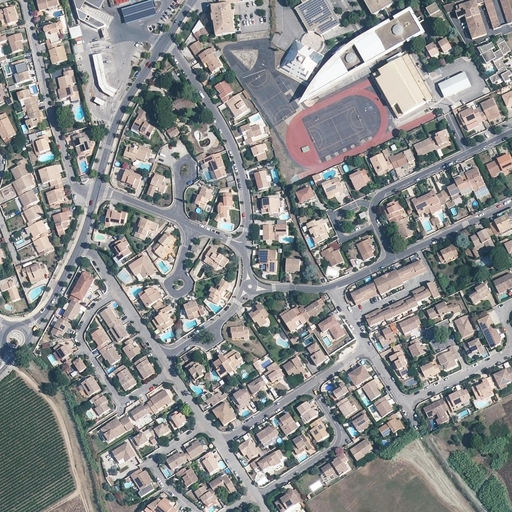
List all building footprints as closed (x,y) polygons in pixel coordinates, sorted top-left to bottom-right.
[(40,0),(37,1),(40,11),(49,9),(48,7),(58,5),(57,0),(40,0)] [(105,1),(107,0),(73,0),(77,9),(81,11),(85,2),(100,10),(105,1)] [(218,0),(220,5),(214,6),(215,14),(214,15),(215,21),(214,21),(216,34),(222,33),(223,35),(229,34),(228,32),(235,31),(233,19),(232,19),(231,16),(229,16),(228,13),(231,12),(229,4),(234,3),(237,2),(243,2),(242,0),(249,0),(250,0),(253,0),(218,0)] [(319,34),(321,36),(321,35),(333,28),(341,24),(333,10),(326,8),(321,0),(363,0),(373,16),(385,9),(386,9),(387,8),(395,3),(392,0),(300,0),(303,4),(295,8),(308,31),(309,31),(311,31),(313,31),(315,32),(317,33),(319,34)] [(321,0),(326,8),(333,10),(327,0),(321,0)] [(477,3),(476,0),(469,2),(472,9),(473,9),(476,8),(478,15),(481,14),(477,3)] [(499,19),(492,0),(484,0),(491,21),(499,19)] [(511,22),(511,11),(508,0),(500,0),(509,24),(511,22)] [(435,2),(425,8),(429,15),(430,15),(433,13),(436,18),(442,14),(435,2)] [(456,7),(455,2),(443,6),(447,13),(457,9),(456,7)] [(466,19),(468,25),(471,24),(473,32),(471,33),(472,39),(487,34),(481,14),(478,15),(476,8),(473,9),(472,9),(469,2),(456,7),(457,9),(458,11),(461,10),(462,13),(463,12),(464,16),(465,16),(468,15),(468,18),(466,19)] [(18,21),(14,7),(7,9),(7,8),(0,10),(0,20),(1,20),(1,18),(6,17),(8,24),(18,21)] [(387,8),(386,9),(385,9),(392,22),(394,21),(387,8)] [(462,13),(461,10),(458,11),(456,11),(458,18),(464,16),(463,12),(462,13)] [(392,22),(374,32),(387,53),(421,32),(416,24),(414,20),(409,12),(394,21),(392,22)] [(501,27),(499,19),(491,21),(494,29),(501,27)] [(194,34),(204,28),(199,21),(192,31),(194,34)] [(60,33),(57,24),(46,27),(45,28),(44,29),(44,30),(44,31),(44,32),(45,33),(47,34),(49,40),(47,40),(46,41),(48,46),(56,43),(54,38),(60,36),(59,33),(60,33)] [(83,37),(81,26),(69,28),(71,40),(83,37)] [(204,28),(194,34),(199,41),(204,37),(208,35),(204,28)] [(374,32),(362,40),(374,60),(387,53),(374,32)] [(8,37),(13,52),(22,50),(19,41),(21,41),(23,40),(21,34),(8,37)] [(295,39),(279,68),(308,84),(324,55),(295,39)] [(334,69),(340,80),(374,60),(362,40),(354,45),(349,49),(343,54),(338,58),(334,62),(337,67),(334,69)] [(486,46),(481,48),(485,54),(483,55),(488,64),(494,61),(500,71),(497,73),(497,74),(490,78),(494,84),(504,78),(506,82),(511,80),(510,77),(511,75),(511,73),(511,71),(506,74),(504,72),(508,69),(500,57),(511,51),(504,40),(497,45),(501,51),(498,53),(498,52),(494,54),(492,50),(495,48),(492,43),(487,47),(486,46)] [(193,52),(197,58),(199,56),(202,61),(202,60),(212,54),(209,49),(206,51),(199,41),(191,46),(194,51),(193,52)] [(426,48),(432,57),(439,53),(438,49),(441,47),(444,52),(452,48),(448,41),(444,43),(443,41),(435,45),(431,47),(430,45),(426,48)] [(67,60),(63,46),(57,48),(56,43),(48,46),(49,51),(51,50),(53,57),(51,58),(53,64),(67,60)] [(95,67),(96,69),(99,87),(101,89),(104,93),(112,97),(113,98),(118,91),(115,89),(110,86),(107,83),(107,82),(104,68),(104,65),(103,60),(101,54),(93,56),(94,62),(95,67)] [(210,68),(213,73),(223,66),(217,58),(216,59),(212,54),(202,60),(202,61),(205,65),(207,64),(210,68)] [(373,74),(398,118),(433,98),(408,54),(373,74)] [(26,59),(11,63),(15,75),(15,74),(18,83),(30,79),(28,73),(28,71),(29,71),(26,59)] [(307,99),(340,80),(334,69),(337,67),(334,62),(330,66),(328,69),(323,75),(320,79),(316,85),(313,89),(307,99)] [(434,71),(437,76),(446,72),(443,66),(434,71)] [(61,89),(63,99),(71,97),(72,101),(80,99),(78,91),(73,92),(72,87),(73,87),(71,77),(74,76),(73,70),(64,72),(65,77),(58,78),(61,89)] [(175,71),(171,72),(175,82),(179,80),(175,71)] [(466,72),(440,84),(445,94),(448,92),(450,96),(473,85),(466,72)] [(233,92),(228,84),(227,85),(225,81),(221,84),(220,83),(215,87),(218,91),(219,91),(221,94),(219,95),(224,103),(226,102),(230,99),(228,95),(233,92)] [(24,100),(27,110),(38,107),(35,96),(31,98),(28,90),(21,92),(21,93),(18,94),(20,101),(24,100)] [(503,96),(507,106),(511,103),(511,91),(511,92),(504,95),(503,96)] [(246,106),(238,94),(230,99),(226,102),(229,106),(231,104),(234,109),(233,109),(238,117),(246,112),(243,107),(246,106)] [(165,104),(175,119),(195,106),(187,95),(178,101),(174,103),(172,101),(172,100),(171,100),(165,104)] [(104,108),(107,103),(99,99),(97,98),(95,103),(97,104),(104,108)] [(482,105),(477,107),(478,108),(483,119),(484,121),(488,119),(500,114),(493,98),(481,104),(482,105)] [(238,117),(233,109),(234,109),(231,104),(229,106),(236,118),(238,117)] [(27,110),(30,121),(27,122),(29,129),(32,128),(32,129),(39,126),(37,119),(41,117),(38,107),(27,110)] [(483,119),(478,108),(473,111),(472,108),(461,113),(466,125),(467,127),(478,122),(483,119)] [(0,133),(3,140),(8,138),(11,136),(11,137),(16,135),(5,113),(0,115),(0,133)] [(140,114),(133,126),(141,131),(140,133),(149,138),(155,127),(146,123),(145,124),(143,122),(144,121),(146,117),(140,114)] [(262,134),(259,125),(251,128),(249,124),(240,127),(242,133),(246,132),(247,131),(248,135),(247,135),(248,139),(245,140),(246,145),(250,144),(253,143),(252,138),(262,134)] [(174,131),(172,128),(167,131),(171,138),(179,133),(177,130),(174,131)] [(432,142),(435,149),(436,151),(441,149),(440,146),(447,142),(445,137),(446,136),(444,131),(436,135),(437,138),(435,138),(436,140),(432,142)] [(93,146),(89,132),(73,137),(75,143),(77,142),(78,146),(76,147),(78,152),(83,151),(84,153),(84,152),(90,151),(89,147),(93,146)] [(36,133),(28,135),(30,140),(32,140),(33,143),(36,142),(39,153),(49,150),(47,143),(49,142),(47,135),(37,138),(36,133)] [(435,149),(432,142),(430,138),(414,146),(419,157),(435,149)] [(253,143),(250,144),(254,157),(258,155),(259,160),(266,158),(263,149),(266,148),(265,144),(257,146),(256,142),(253,143)] [(127,147),(124,156),(132,159),(133,157),(136,158),(145,161),(147,155),(150,156),(152,150),(140,146),(138,151),(127,147)] [(394,168),(395,169),(403,166),(409,163),(414,160),(409,150),(395,156),(394,155),(389,157),(394,168)] [(195,157),(198,161),(204,159),(207,158),(205,153),(195,157)] [(207,158),(204,159),(205,164),(211,162),(217,179),(227,175),(225,169),(222,162),(223,162),(221,157),(220,153),(207,158)] [(370,159),(377,174),(389,168),(386,162),(382,153),(370,159)] [(498,160),(503,171),(511,166),(511,162),(509,155),(498,160)] [(389,168),(377,174),(379,176),(390,171),(390,170),(394,168),(389,157),(386,158),(388,161),(386,162),(389,168)] [(30,174),(25,163),(26,163),(25,159),(16,163),(18,166),(13,169),(15,174),(13,175),(16,181),(28,175),(30,174)] [(503,171),(498,160),(486,165),(492,176),(503,171)] [(39,170),(43,184),(50,182),(51,187),(54,186),(62,183),(59,174),(56,174),(54,166),(39,170)] [(350,177),(356,190),(362,188),(360,184),(366,182),(366,183),(370,181),(364,169),(361,171),(355,174),(350,177)] [(466,174),(473,190),(485,185),(480,174),(476,176),(473,169),(465,173),(466,174)] [(126,170),(122,181),(131,184),(134,185),(133,188),(137,189),(142,177),(126,170)] [(255,174),(257,183),(258,183),(259,187),(267,185),(266,180),(267,180),(266,176),(268,176),(266,171),(255,174)] [(473,190),(466,174),(465,173),(465,171),(460,173),(460,175),(454,178),(455,180),(456,182),(461,193),(462,195),(473,190)] [(156,173),(147,194),(153,197),(156,190),(157,187),(160,188),(159,192),(164,194),(166,187),(164,182),(163,182),(165,177),(156,173)] [(33,186),(28,175),(16,181),(15,181),(17,187),(19,186),(22,191),(20,192),(18,193),(19,197),(30,192),(28,188),(33,186)] [(338,178),(322,185),(328,197),(339,192),(340,194),(344,192),(338,178)] [(461,193),(456,182),(455,180),(450,182),(452,186),(447,188),(448,189),(441,192),(441,193),(444,199),(451,196),(452,197),(461,193)] [(46,193),(50,205),(54,203),(63,201),(62,199),(61,196),(64,195),(65,194),(62,183),(54,186),(56,191),(46,193)] [(212,191),(202,187),(201,191),(203,192),(201,196),(199,195),(196,194),(192,203),(200,206),(199,207),(204,209),(208,199),(211,200),(212,195),(210,194),(212,191)] [(296,191),(301,203),(314,197),(310,188),(304,190),(303,188),(296,191)] [(38,201),(33,190),(30,192),(19,197),(22,202),(24,201),(26,206),(25,207),(22,208),(24,212),(32,208),(30,204),(38,201)] [(431,193),(424,197),(428,206),(431,212),(432,214),(436,210),(435,207),(441,205),(446,202),(444,199),(441,193),(436,196),(434,190),(430,192),(431,193)] [(218,208),(218,214),(221,218),(222,218),(227,218),(227,210),(227,207),(229,207),(233,207),(233,194),(223,194),(218,208)] [(411,210),(415,208),(412,200),(410,197),(405,199),(411,210)] [(428,206),(424,197),(416,200),(416,198),(412,200),(415,208),(418,214),(425,211),(426,213),(426,214),(431,212),(428,206)] [(278,208),(278,199),(263,200),(264,209),(262,209),(262,214),(269,213),(272,213),(279,213),(278,208)] [(395,223),(403,219),(401,214),(399,215),(398,211),(402,209),(399,201),(395,203),(394,201),(387,205),(389,209),(387,209),(390,215),(387,216),(391,225),(395,223)] [(42,216),(37,205),(32,208),(24,212),(26,217),(28,216),(31,222),(29,222),(27,223),(29,227),(37,223),(35,220),(42,216)] [(511,208),(497,215),(499,219),(495,221),(490,223),(495,235),(501,233),(511,227),(511,220),(509,222),(509,221),(511,219),(511,208)] [(108,210),(105,226),(111,227),(111,223),(124,225),(126,213),(122,212),(121,214),(113,212),(113,211),(108,210)] [(53,216),(59,235),(65,233),(64,229),(68,228),(67,225),(69,225),(68,221),(70,221),(69,216),(71,216),(70,211),(64,213),(53,216)] [(403,219),(395,223),(403,240),(414,235),(406,218),(403,219)] [(138,227),(134,236),(145,240),(150,228),(156,231),(158,224),(143,219),(140,228),(138,227)] [(306,225),(315,244),(330,238),(323,224),(325,224),(323,219),(316,222),(315,220),(306,225)] [(288,235),(288,221),(278,220),(278,225),(277,225),(277,227),(274,227),(274,226),(271,225),(268,225),(264,225),(264,240),(274,240),(274,233),(277,233),(276,235),(288,235)] [(29,227),(25,229),(27,234),(31,232),(33,231),(36,237),(34,238),(32,239),(34,242),(35,241),(42,238),(40,235),(47,231),(42,221),(37,223),(29,227)] [(494,234),(491,227),(471,237),(476,247),(484,243),(486,246),(489,251),(490,252),(492,253),(493,253),(494,252),(495,251),(496,250),(495,247),(490,237),(494,234)] [(511,227),(501,233),(502,235),(511,230),(511,227)] [(168,233),(153,249),(156,251),(155,252),(162,258),(164,255),(163,253),(167,249),(165,247),(167,245),(169,246),(170,248),(175,242),(172,241),(174,238),(168,233)] [(36,247),(39,253),(43,251),(45,254),(53,250),(51,247),(52,246),(47,236),(42,238),(35,241),(38,246),(36,247)] [(511,241),(510,243),(508,238),(502,241),(504,244),(505,244),(509,252),(511,250),(511,241)] [(357,244),(365,261),(374,257),(372,252),(373,251),(370,245),(368,239),(357,244)] [(111,246),(118,256),(116,257),(119,261),(131,253),(128,248),(127,249),(123,243),(122,243),(120,240),(111,246)] [(484,243),(476,247),(472,249),(476,258),(480,256),(477,250),(486,246),(484,243)] [(437,254),(442,263),(446,261),(454,257),(455,259),(459,257),(453,244),(449,247),(449,248),(446,250),(437,254)] [(212,246),(206,257),(207,258),(204,261),(208,264),(210,262),(213,265),(216,261),(220,264),(224,267),(229,260),(218,253),(217,255),(214,254),(216,252),(217,250),(212,246)] [(343,262),(338,250),(334,252),(332,253),(330,249),(321,253),(323,257),(324,256),(327,255),(329,261),(332,267),(343,262)] [(262,256),(261,264),(267,264),(269,264),(268,271),(276,271),(277,260),(276,260),(276,251),(260,250),(259,255),(262,256)] [(129,266),(136,277),(137,276),(141,273),(144,279),(149,275),(151,277),(156,274),(144,256),(129,266)] [(287,259),(286,270),(295,271),(300,271),(301,260),(287,259)] [(362,289),(357,291),(353,293),(350,294),(355,304),(359,301),(360,303),(362,302),(367,299),(367,298),(375,294),(375,296),(379,294),(380,295),(400,286),(402,285),(401,283),(405,281),(405,279),(413,275),(414,277),(422,273),(421,271),(425,269),(421,260),(419,261),(413,264),(409,266),(408,266),(407,266),(405,266),(404,266),(402,267),(401,268),(400,269),(400,270),(396,272),(396,270),(393,272),(373,281),(374,283),(371,284),(369,284),(368,284),(366,284),(365,285),(364,285),(363,286),(362,287),(362,289)] [(40,266),(39,263),(22,270),(22,272),(24,276),(28,274),(28,276),(30,280),(44,275),(43,274),(47,272),(44,265),(40,266)] [(268,271),(269,264),(267,264),(266,272),(276,273),(276,271),(268,271)] [(494,282),(499,293),(511,286),(511,274),(511,273),(494,282)] [(44,275),(30,280),(31,284),(45,279),(44,275)] [(84,275),(78,286),(89,291),(93,285),(95,281),(90,278),(84,275)] [(20,299),(12,277),(0,281),(0,283),(1,286),(0,286),(3,292),(8,290),(12,302),(20,299)] [(212,293),(209,299),(213,302),(215,300),(219,302),(226,289),(227,290),(230,284),(222,280),(219,285),(218,284),(215,289),(212,288),(210,292),(212,293)] [(374,325),(375,325),(376,325),(377,325),(378,324),(379,323),(379,322),(380,321),(383,320),(384,321),(413,308),(418,305),(417,302),(420,301),(422,302),(423,302),(425,302),(426,301),(427,300),(428,299),(429,298),(429,297),(433,295),(434,299),(440,296),(433,282),(423,286),(423,288),(415,292),(414,290),(411,292),(413,296),(408,299),(408,297),(407,297),(400,300),(401,302),(393,306),(392,304),(385,308),(385,309),(381,312),(379,309),(376,310),(377,312),(370,315),(368,316),(368,314),(364,316),(369,327),(372,325),(373,325),(374,325)] [(470,297),(474,303),(481,298),(482,300),(487,297),(486,295),(490,292),(485,284),(475,289),(477,293),(470,297)] [(89,291),(78,286),(70,300),(72,301),(78,304),(80,300),(84,302),(86,298),(89,291)] [(499,293),(499,294),(511,288),(511,286),(499,293)] [(138,295),(147,308),(161,299),(156,293),(154,294),(151,288),(145,292),(144,291),(138,295)] [(153,305),(155,309),(163,304),(161,300),(153,305)] [(80,310),(82,306),(78,304),(72,301),(64,317),(73,322),(77,315),(80,310)] [(184,305),(188,317),(193,315),(193,314),(200,311),(199,310),(198,307),(196,302),(193,303),(193,301),(189,303),(184,305)] [(298,309),(306,320),(323,309),(317,301),(305,309),(303,306),(298,309)] [(445,303),(440,305),(444,313),(444,315),(453,311),(454,314),(461,311),(458,305),(455,306),(454,304),(447,307),(445,303)] [(250,314),(255,323),(257,322),(261,327),(268,323),(264,318),(268,316),(260,304),(256,306),(258,309),(259,310),(254,314),(253,312),(250,314)] [(427,312),(429,317),(434,315),(435,317),(440,315),(444,313),(440,305),(427,312)] [(156,319),(161,326),(158,328),(162,332),(174,324),(170,318),(168,319),(166,317),(168,316),(167,313),(171,310),(169,306),(158,313),(160,316),(156,319)] [(306,320),(298,309),(297,307),(290,311),(281,317),(291,332),(307,322),(306,320)] [(101,314),(111,329),(121,322),(119,319),(118,320),(110,308),(101,314)] [(281,317),(290,311),(288,309),(280,315),(281,317)] [(418,326),(417,324),(421,322),(417,315),(414,317),(399,324),(404,333),(407,331),(407,333),(419,328),(418,326)] [(460,329),(464,337),(474,332),(466,315),(455,321),(459,330),(460,329)] [(492,323),(494,326),(490,315),(485,318),(487,321),(488,320),(490,324),(492,323)] [(339,326),(333,316),(319,325),(323,332),(329,329),(332,333),(333,333),(337,339),(341,337),(341,335),(344,333),(341,328),(340,328),(338,326),(339,326)] [(483,331),(492,349),(497,346),(498,345),(499,344),(500,344),(500,343),(500,342),(501,341),(501,340),(501,339),(500,338),(500,337),(494,326),(492,323),(490,324),(488,320),(487,321),(485,318),(478,321),(480,325),(482,324),(484,327),(486,326),(487,330),(483,331)] [(69,328),(71,325),(60,319),(52,334),(59,338),(60,335),(63,336),(65,332),(68,327),(69,328)] [(161,326),(156,319),(152,321),(157,328),(158,328),(161,326)] [(124,326),(121,322),(111,329),(119,342),(129,336),(122,327),(124,326)] [(249,339),(248,330),(244,330),(243,327),(231,328),(231,333),(232,333),(233,338),(244,337),(245,339),(249,339)] [(380,340),(383,347),(389,344),(388,341),(395,338),(390,328),(376,335),(378,338),(379,338),(380,337),(381,340),(380,340)] [(97,348),(100,351),(106,347),(104,344),(109,341),(101,329),(92,335),(99,347),(97,348)] [(409,347),(415,358),(428,352),(425,345),(423,346),(421,347),(419,342),(420,342),(419,338),(410,342),(412,346),(409,347)] [(134,342),(131,339),(125,343),(127,346),(123,349),(131,360),(141,353),(137,347),(135,349),(131,343),(134,342)] [(464,346),(469,355),(473,353),(478,351),(480,354),(485,352),(479,339),(464,346)] [(317,366),(327,359),(316,343),(304,350),(309,359),(311,357),(317,366)] [(394,363),(397,371),(399,370),(406,367),(404,362),(405,361),(406,360),(406,359),(406,358),(406,357),(405,356),(404,356),(402,352),(402,351),(399,345),(393,348),(396,354),(389,357),(391,361),(399,358),(400,360),(394,363)] [(62,360),(64,364),(66,363),(70,360),(71,360),(68,356),(71,354),(66,346),(57,351),(63,359),(62,360)] [(110,349),(108,346),(100,351),(102,355),(104,354),(108,360),(112,366),(121,360),(113,348),(110,349)] [(451,351),(438,358),(442,365),(444,365),(446,363),(449,369),(456,365),(454,360),(458,358),(453,346),(449,348),(451,351)] [(233,370),(234,371),(236,370),(234,368),(236,367),(235,365),(240,362),(239,360),(242,358),(239,353),(236,354),(233,350),(224,356),(231,367),(233,370)] [(231,367),(224,356),(222,354),(219,357),(220,359),(214,364),(217,369),(220,367),(222,369),(219,371),(217,372),(221,377),(228,372),(227,370),(231,367)] [(150,364),(145,357),(135,363),(145,379),(154,374),(148,365),(150,364)] [(75,362),(73,358),(71,360),(70,360),(66,363),(68,366),(69,365),(78,378),(88,371),(85,366),(84,366),(81,362),(82,362),(80,358),(75,362)] [(283,367),(289,376),(293,373),(295,376),(300,373),(299,372),(301,371),(302,372),(304,375),(307,373),(297,358),(283,367)] [(192,375),(196,381),(204,375),(203,372),(204,371),(204,370),(204,368),(203,367),(201,367),(200,367),(199,367),(197,364),(198,363),(196,360),(185,366),(191,376),(192,375)] [(269,372),(278,366),(276,362),(267,368),(269,372)] [(421,368),(426,377),(431,374),(436,372),(437,373),(440,372),(437,364),(434,366),(432,363),(421,368)] [(355,371),(349,375),(356,386),(371,376),(364,365),(358,369),(359,370),(356,372),(355,371)] [(127,371),(124,366),(113,372),(116,377),(118,376),(120,378),(120,383),(126,391),(137,384),(128,370),(127,371)] [(266,378),(271,386),(279,382),(277,379),(280,377),(284,375),(278,366),(269,372),(264,375),(267,378),(266,378)] [(399,370),(402,377),(407,374),(405,370),(407,369),(406,367),(399,370)] [(494,375),(500,387),(508,384),(511,381),(511,380),(511,368),(511,367),(506,369),(507,371),(505,372),(504,370),(494,375)] [(88,380),(86,377),(80,381),(82,384),(83,384),(86,388),(85,389),(83,390),(88,398),(98,391),(96,387),(94,384),(95,383),(91,378),(88,380)] [(248,386),(254,395),(258,393),(256,392),(260,389),(267,385),(261,377),(248,386)] [(472,388),(477,397),(481,395),(481,394),(483,393),(485,397),(490,395),(489,393),(493,391),(487,379),(483,381),(483,382),(484,384),(477,387),(476,385),(472,388)] [(363,387),(372,401),(381,394),(378,390),(375,385),(377,385),(374,380),(363,387)] [(334,393),(338,399),(349,393),(342,382),(336,387),(338,390),(334,393)] [(225,394),(227,397),(229,395),(225,388),(226,388),(223,384),(220,386),(225,394)] [(236,405),(239,410),(247,405),(249,403),(248,401),(252,399),(245,388),(234,396),(239,403),(236,405)] [(468,399),(471,398),(467,389),(464,390),(462,391),(462,390),(446,398),(451,408),(454,406),(455,407),(469,400),(468,399)] [(151,401),(147,403),(148,404),(152,411),(154,414),(159,411),(158,410),(167,404),(166,403),(171,399),(165,390),(159,394),(160,395),(158,396),(158,395),(151,400),(151,401)] [(477,397),(478,400),(482,398),(483,400),(495,394),(493,391),(489,393),(490,395),(485,397),(483,393),(481,394),(481,395),(477,397)] [(227,397),(225,394),(223,395),(221,392),(206,401),(208,405),(211,403),(213,406),(227,397)] [(100,398),(98,395),(92,399),(94,403),(96,402),(99,407),(97,408),(95,409),(100,416),(111,409),(108,405),(106,402),(108,401),(104,396),(100,398)] [(374,403),(383,417),(394,410),(385,396),(374,403)] [(337,404),(345,417),(355,411),(346,397),(337,404)] [(439,419),(442,424),(449,420),(444,410),(447,409),(443,399),(424,408),(429,418),(437,414),(439,419)] [(306,418),(308,422),(318,415),(315,411),(313,411),(312,409),(308,402),(297,409),(302,416),(303,416),(304,415),(306,418)] [(219,418),(224,426),(236,418),(232,412),(230,413),(229,410),(230,409),(226,403),(213,411),(218,419),(219,418)] [(136,422),(152,411),(148,404),(143,407),(142,405),(130,413),(136,422)] [(174,420),(170,422),(174,429),(178,427),(184,423),(183,421),(186,419),(183,414),(182,415),(180,410),(171,416),(174,420)] [(354,424),(357,429),(360,427),(360,428),(365,427),(366,428),(369,426),(368,425),(367,423),(370,421),(363,410),(352,418),(354,422),(355,421),(357,422),(354,424)] [(379,429),(384,438),(393,432),(394,433),(400,429),(402,432),(406,429),(400,420),(398,421),(397,422),(395,419),(397,418),(398,417),(395,413),(387,419),(389,422),(379,429)] [(281,420),(290,434),(297,429),(293,423),(294,422),(289,414),(281,420)] [(128,431),(134,427),(127,417),(121,421),(125,426),(128,431)] [(102,430),(106,435),(107,435),(110,439),(115,436),(116,437),(116,438),(126,432),(123,427),(122,424),(120,425),(119,423),(120,422),(118,419),(107,426),(108,426),(102,430)] [(184,423),(178,427),(180,429),(184,426),(189,423),(187,421),(186,419),(183,421),(184,423)] [(311,431),(317,440),(322,437),(323,439),(329,435),(326,431),(324,428),(325,427),(320,419),(310,425),(313,429),(311,431)] [(153,427),(149,429),(154,436),(155,438),(158,435),(160,438),(161,437),(164,436),(168,433),(167,432),(166,430),(169,428),(166,423),(155,430),(153,427)] [(279,434),(274,426),(271,428),(270,426),(267,429),(267,430),(258,436),(264,445),(277,437),(276,436),(279,434)] [(149,429),(135,438),(141,447),(150,441),(149,439),(150,438),(154,436),(149,429)] [(292,446),(298,455),(306,451),(305,450),(304,448),(307,446),(308,448),(310,451),(313,449),(304,435),(294,441),(295,444),(292,446)] [(249,454),(252,459),(260,454),(250,439),(239,447),(245,457),(247,455),(249,454)] [(355,447),(350,450),(357,461),(365,456),(363,453),(369,450),(373,447),(368,439),(357,446),(358,448),(356,449),(355,447)] [(188,452),(185,454),(187,458),(189,460),(205,450),(199,441),(186,449),(188,452)] [(128,443),(113,453),(118,461),(126,456),(130,460),(137,456),(128,443)] [(267,458),(272,467),(274,467),(281,462),(280,460),(282,459),(282,455),(279,450),(267,458)] [(184,460),(187,458),(185,454),(183,452),(180,454),(179,452),(173,456),(173,457),(172,458),(171,457),(168,459),(167,461),(172,469),(185,461),(184,460)] [(211,452),(205,456),(207,459),(203,461),(210,473),(219,468),(212,456),(213,455),(211,452)] [(324,473),(327,477),(331,475),(337,471),(339,474),(343,472),(344,473),(349,470),(345,464),(344,464),(343,463),(344,462),(348,460),(344,455),(334,461),(335,462),(329,466),(329,464),(322,469),(324,473)] [(251,463),(255,469),(260,466),(263,471),(266,469),(266,467),(269,465),(271,467),(272,467),(267,458),(264,460),(261,456),(251,463)] [(187,471),(185,468),(176,474),(178,477),(180,476),(181,475),(186,483),(185,484),(187,487),(199,480),(191,468),(187,471)] [(144,472),(141,469),(131,475),(140,490),(140,493),(142,497),(155,489),(152,484),(153,483),(151,481),(150,479),(151,478),(146,471),(144,472)] [(321,475),(325,481),(333,477),(331,475),(327,477),(324,473),(321,475)] [(220,492),(220,491),(219,491),(219,490),(226,485),(231,493),(236,490),(227,475),(222,478),(221,476),(209,484),(211,488),(212,488),(216,494),(220,492)] [(230,494),(231,493),(226,485),(219,490),(219,491),(220,491),(226,487),(230,494)] [(215,500),(218,498),(212,488),(211,488),(207,490),(204,486),(195,492),(200,499),(203,502),(208,506),(213,503),(210,499),(213,497),(215,500)] [(304,501),(296,489),(293,491),(291,489),(287,491),(289,494),(277,502),(276,505),(280,511),(284,511),(300,502),(301,503),(304,501)] [(161,501),(159,503),(157,500),(147,506),(153,511),(175,511),(177,510),(172,506),(171,508),(167,505),(168,503),(169,502),(164,497),(161,501)]
